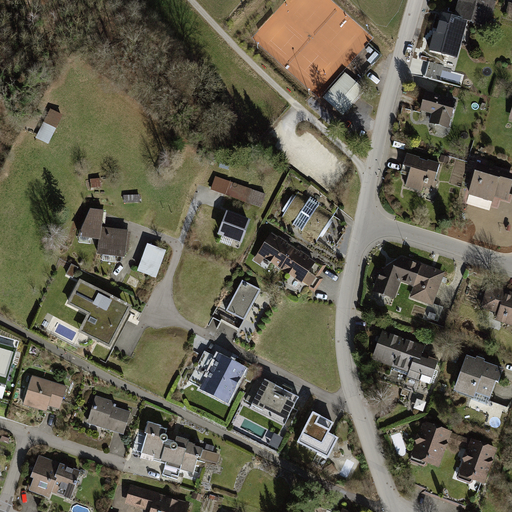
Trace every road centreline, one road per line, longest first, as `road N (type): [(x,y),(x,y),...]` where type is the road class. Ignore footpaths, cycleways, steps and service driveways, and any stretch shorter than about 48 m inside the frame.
road 1 (track): [(0,319),(388,511)]
road 2 (residential): [(358,412),(157,310),(176,245),(134,230)]
road 3 (residential): [(361,219),(414,0)]
road 4 (residential): [(358,412),(343,328),(361,219)]
road 5 (residential): [(511,264),(361,219)]
road 6 (residential): [(26,433),(166,480)]
road 7 (track): [(190,0),(287,97)]
